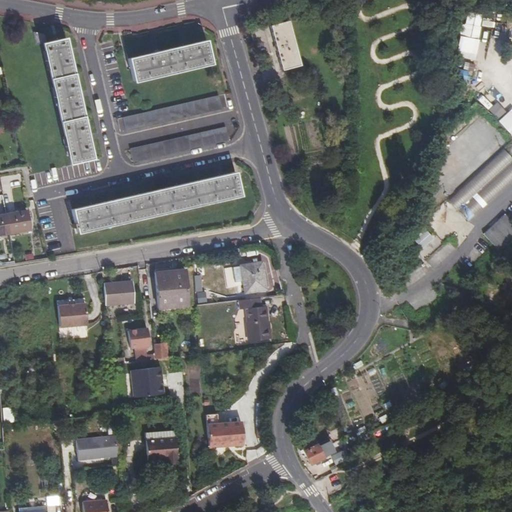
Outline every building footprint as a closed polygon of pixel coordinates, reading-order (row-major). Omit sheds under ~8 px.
[(459,39),(479,41),(481,22),(461,20),(459,39)] [(289,27),(272,32),(283,75),(300,71),(289,27)] [(32,30),(35,43),(46,41),(42,33),(32,30)] [(66,38),(39,44),(65,167),(93,162),(66,38)] [(158,51),(127,59),(132,81),(210,63),(205,41),(189,44),(158,51)] [(456,50),(455,57),(474,61),(475,53),(456,50)] [(220,110),(216,96),(121,118),(124,132),(220,110)] [(477,101),(488,110),(492,105),(481,96),(477,101)] [(498,103),(489,109),(495,119),(505,113),(498,103)] [(511,108),(498,121),(511,136),(511,108)] [(227,141),(224,127),(128,149),(132,163),(227,141)] [(511,158),(500,147),(446,198),(466,220),(511,176),(511,158)] [(96,204),(70,210),(75,232),(239,194),(234,173),(184,184),(141,194),(96,204)] [(18,177),(6,178),(7,186),(19,184),(18,177)] [(25,211),(5,215),(8,234),(28,231),(25,211)] [(0,235),(8,234),(5,215),(0,215),(0,235)] [(484,232),(498,248),(511,235),(511,224),(504,215),(484,232)] [(412,240),(421,250),(433,239),(424,229),(412,240)] [(260,263),(241,266),(245,293),(264,290),(260,263)] [(183,271),(153,273),(157,310),(186,306),(183,271)] [(202,274),(194,275),(195,290),(203,290),(202,274)] [(103,288),(105,306),(133,303),(131,282),(115,283),(116,286),(103,288)] [(196,291),(197,303),(206,302),(205,291),(196,291)] [(260,298),(240,301),(241,311),(247,310),(253,342),(273,338),(267,307),(262,307),(260,298)] [(73,306),(55,307),(56,328),(75,327),(73,306)] [(128,331),(130,350),(148,347),(147,329),(128,331)] [(155,346),(156,353),(167,352),(167,344),(155,346)] [(199,355),(181,357),(182,367),(200,365),(199,355)] [(130,396),(162,395),(161,365),(129,367),(130,396)] [(356,378),(349,380),(353,393),(360,391),(356,378)] [(12,421),(12,406),(2,407),(3,422),(12,421)] [(205,417),(206,427),(216,426),(215,416),(205,417)] [(207,449),(225,448),(225,445),(234,445),(234,447),(243,447),(242,424),(216,426),(206,427),(207,449)] [(144,435),(144,442),(175,440),(174,434),(144,435)] [(115,458),(114,435),(75,436),(76,459),(115,458)] [(164,461),(165,464),(165,466),(176,466),(175,440),(144,442),(146,462),(164,461)] [(315,440),(300,446),(309,464),(323,457),(315,440)] [(105,511),(105,502),(82,503),(82,511),(105,511)]
